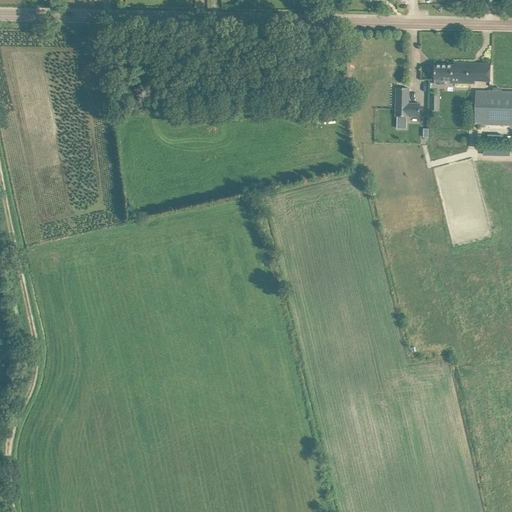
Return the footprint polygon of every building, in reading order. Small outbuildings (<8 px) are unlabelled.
[(434,80),(436,80),(436,83),(437,85),(443,85),(445,83),(445,80),(451,81),(451,83),(474,83),(474,80),(490,81),(490,64),(454,63),(454,65),(435,65),(434,80)] [(409,88),(396,88),(395,116),(419,117),(420,104),(409,103),(409,88)] [(209,90),(194,91),(195,100),(209,100),(209,98),(216,98),(216,89),(209,90)] [(511,91),(476,91),(475,124),(511,125),(511,91)] [(428,109),(437,110),(437,96),(429,96),(428,109)] [(503,134),(488,133),(488,142),(503,143),(503,134)] [(483,147),(483,156),(503,156),(503,148),(483,147)]
